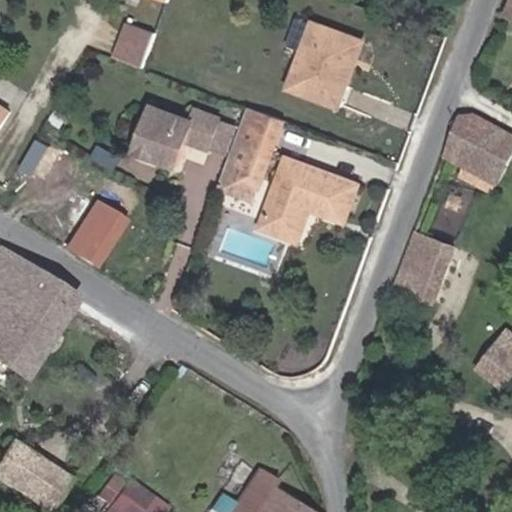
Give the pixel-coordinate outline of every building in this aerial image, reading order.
[(159,15),(164,1),(161,0),(140,0),(138,8),(159,15)] [(343,82),(359,39),(315,22),(291,88),(342,107),(350,85),(343,82)] [(144,68),(157,33),(129,23),(116,57),(144,68)] [(350,85),(366,41),(359,39),(343,82),(350,85)] [(0,130),(12,111),(0,103),(0,130)] [(210,149),(221,118),(198,110),(194,121),(155,106),(140,147),(158,154),(156,160),(179,168),(189,141),(210,149)] [(260,186),(285,121),(249,108),(224,173),(260,186)] [(499,183),(511,158),(511,131),(476,112),(461,114),(444,155),(499,183)] [(221,118),(210,149),(229,156),(240,125),(221,118)] [(44,178),(61,150),(38,138),(22,166),(44,178)] [(158,154),(140,147),(138,153),(156,160),(158,154)] [(346,221),(360,185),(289,159),(264,227),(300,240),(312,208),(346,221)] [(255,201),(260,186),(224,173),(219,188),(255,201)] [(93,266),(121,222),(94,204),(66,248),(93,266)] [(436,302),(457,247),(415,232),(395,286),(436,302)] [(0,362),(21,376),(68,304),(70,301),(0,255),(0,362)] [(505,387),(511,378),(511,330),(481,368),(505,387)] [(0,477),(44,509),(64,477),(12,441),(0,457),(0,477)] [(306,511),(272,488),(277,480),(260,469),(230,511),(306,511)] [(109,505),(126,483),(115,475),(98,497),(109,505)] [(165,511),(167,510),(128,481),(105,511),(165,511)]
